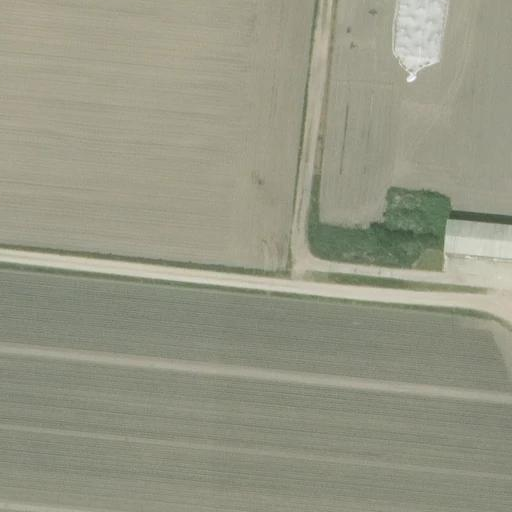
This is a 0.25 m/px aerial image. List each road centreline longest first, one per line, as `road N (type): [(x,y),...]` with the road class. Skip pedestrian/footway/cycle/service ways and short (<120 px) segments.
road 1 (track): [(0,259),(479,309),(511,322)]
road 2 (track): [(324,0),(292,266),(511,280)]
